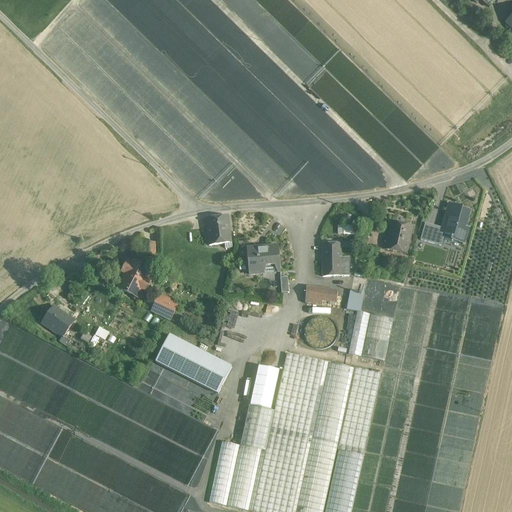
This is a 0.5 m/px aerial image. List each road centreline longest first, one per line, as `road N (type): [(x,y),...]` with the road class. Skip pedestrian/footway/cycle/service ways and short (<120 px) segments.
road 1 (unclassified): [(0,309),(42,276),(135,228),(203,211),(393,189),(448,175),(511,139)]
road 2 (track): [(203,211),(0,12)]
